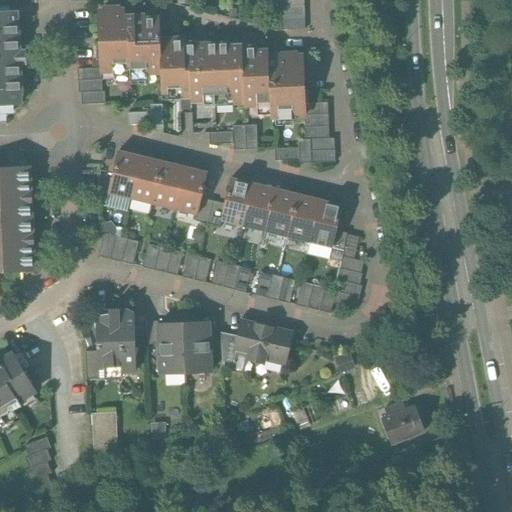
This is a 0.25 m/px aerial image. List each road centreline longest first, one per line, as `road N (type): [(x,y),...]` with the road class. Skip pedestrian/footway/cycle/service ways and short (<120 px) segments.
road 1 (residential): [(362,191),(385,248),(387,284),(363,320),(334,325),(72,264)]
road 2 (primary): [(503,511),(439,169)]
road 3 (residential): [(85,126),(362,191)]
road 4 (residential): [(320,0),(362,191)]
road 5 (residential): [(79,488),(58,337),(34,309)]
road 6 (primary): [(413,0),(422,121),(439,169)]
road 7 (primary): [(439,169),(439,0)]
